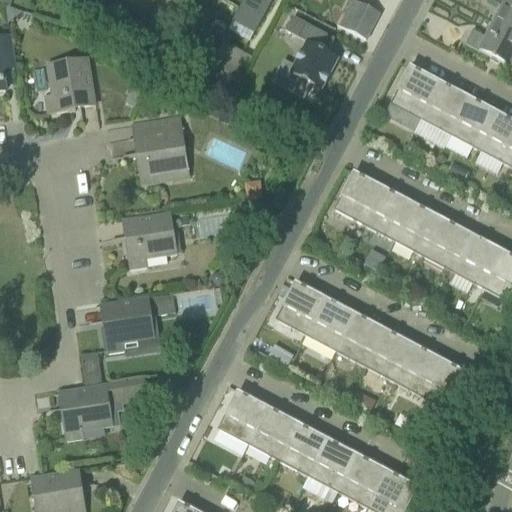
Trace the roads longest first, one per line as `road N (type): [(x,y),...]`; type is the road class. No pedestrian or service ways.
road 1 (residential): [(141,511),(413,0)]
road 2 (residential): [(0,401),(63,386),(41,168)]
